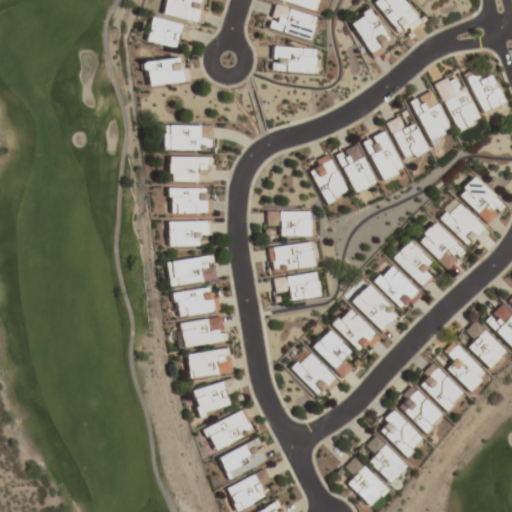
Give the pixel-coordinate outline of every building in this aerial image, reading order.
[(204,0),(160,0),(158,15),(199,24),(204,0)] [(314,0),(274,0),(312,11),(314,0)] [(376,0),(372,4),(399,36),(418,21),(400,0),(376,0)] [(264,31),(305,41),(311,16),(270,6),(264,31)] [(347,23),(371,59),(392,45),(368,9),(347,23)] [(191,27),(149,18),(144,42),(175,49),(177,39),(188,42),(191,27)] [(268,72),(310,75),(311,49),(270,47),(268,72)] [(186,67),(177,67),(177,59),(141,61),(143,87),(187,84),(186,67)] [(461,74),(479,119),(504,109),(489,73),(478,77),(474,68),(461,74)] [(476,124),(455,73),(431,83),(452,134),(476,124)] [(406,100),(423,142),(447,133),(431,90),(406,100)] [(383,123),(401,164),(425,153),(411,121),(402,126),(398,117),(383,123)] [(160,152),(210,152),(210,125),(160,125),(160,152)] [(378,183),(401,173),(381,132),(359,143),(378,183)] [(331,155),(351,195),(374,183),(354,143),(331,155)] [(344,194),(326,155),(304,165),(322,205),(344,194)] [(209,157),(165,157),(165,182),(209,182),(209,157)] [(454,195),(485,226),(504,206),(473,175),(454,195)] [(210,213),(210,188),(166,188),(166,213),(210,213)] [(451,199),(434,216),(467,248),(484,231),(451,199)] [(275,237),(308,237),(308,211),(264,211),(264,226),(275,226),(275,237)] [(196,236),(207,236),(207,221),(165,221),(165,248),(196,248),(196,236)] [(445,270),(462,253),(431,222),(414,239),(445,270)] [(265,248),(269,273),(317,266),(313,241),(265,248)] [(390,258),(420,288),(430,279),(422,271),(430,263),(407,241),(390,258)] [(163,262),(166,287),(214,282),(211,256),(163,262)] [(409,305),(419,295),(388,265),(371,282),(399,309),(405,302),(409,305)] [(270,278),(272,294),(284,293),(285,301),(317,298),(314,273),(270,278)] [(349,302),(380,333),(396,316),(366,285),(349,302)] [(217,313),(214,287),(170,292),(173,318),(217,313)] [(511,351),(511,317),(499,304),(481,321),(511,352),(511,351)] [(346,308),(329,325),(353,350),(359,344),(364,349),(375,339),(346,308)] [(222,341),(218,316),(172,324),(177,349),(222,341)] [(486,369),(503,352),(472,321),(461,331),(470,340),(463,347),(486,369)] [(348,353),(326,330),(309,347),(339,378),(348,369),(340,361),(348,353)] [(465,392),(482,376),(452,343),(441,354),(448,361),(442,367),(465,392)] [(187,380),(232,374),(228,348),(183,354),(187,380)] [(333,381),(304,351),(287,368),(316,398),(333,381)] [(237,395),(233,379),(188,389),(194,417),(229,409),(227,397),(237,395)] [(439,418),(410,389),(393,407),(421,436),(439,418)] [(210,451),(252,432),(242,409),(200,428),(210,451)] [(372,430),(403,458),(419,440),(388,412),(372,430)] [(403,467),(373,437),(363,446),(371,454),(363,461),(386,484),(403,467)] [(215,458),(225,480),(266,461),(256,439),(215,458)] [(366,508),(384,491),(351,458),(340,468),(348,476),(342,483),(366,508)] [(267,496),(262,486),(268,483),(263,470),(222,488),(232,511),(267,496)] [(255,511),(281,511),(275,501),(255,511)]
